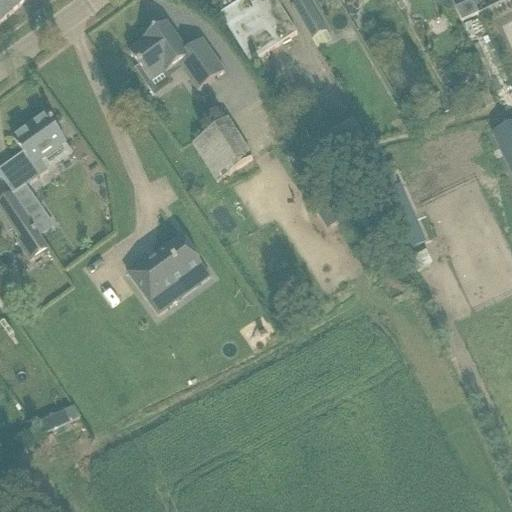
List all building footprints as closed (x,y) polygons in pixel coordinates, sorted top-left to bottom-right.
[(0,0),(0,25),(27,0),(0,0)] [(200,0),(216,16),(220,14),(250,63),(296,34),(274,0),(200,0)] [(292,10),(312,44),(327,35),(307,1),(292,10)] [(400,1),(394,4),(400,15),(405,12),(400,1)] [(186,55),(165,27),(151,37),(153,39),(147,43),(145,41),(142,44),(143,46),(129,56),(139,70),(135,73),(146,88),(164,75),(165,77),(178,68),(197,94),(224,75),(201,43),(186,55)] [(458,84),(449,89),(452,95),(461,90),(461,91),(468,87),(464,80),(457,83),(458,84)] [(12,163),(29,188),(48,174),(41,164),(65,146),(51,127),(53,125),(51,122),(49,124),(45,119),(13,142),(23,156),(12,163)] [(234,124),(194,141),(213,185),(253,168),(234,124)] [(312,148),(325,169),(366,145),(353,124),(312,148)] [(511,125),(491,135),(509,173),(511,171),(511,125)] [(254,156),(289,209),(316,192),(281,138),(254,156)] [(47,219),(27,187),(11,196),(33,228),(47,219)] [(400,187),(383,195),(388,206),(405,199),(400,187)] [(33,228),(11,196),(0,203),(0,213),(21,243),(17,245),(31,265),(48,253),(40,240),(40,239),(33,228)] [(402,209),(391,214),(402,240),(413,235),(402,209)] [(176,303),(168,291),(199,268),(178,240),(144,265),(143,263),(124,277),(156,318),(176,303)] [(69,425),(64,414),(37,426),(42,437),(69,425)]
